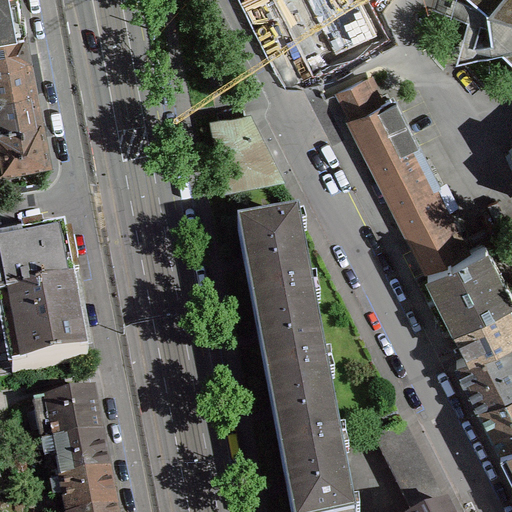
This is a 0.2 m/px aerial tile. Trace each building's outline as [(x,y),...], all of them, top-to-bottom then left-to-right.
[(0,0),(0,30),(24,26),(18,0),(0,0)] [(374,0),(273,0),(309,71),(390,31),(374,0)] [(511,0),(475,0),(487,10),(491,39),(511,58),(511,0)] [(0,62),(28,57),(30,57),(26,35),(24,26),(0,30),(0,62)] [(0,93),(34,87),(32,76),(33,75),(31,66),(30,60),(29,60),(28,57),(0,62),(0,93)] [(365,78),(338,92),(375,167),(395,206),(392,208),(394,212),(396,215),(399,214),(428,271),(468,251),(390,98),(384,101),(382,96),(376,99),(365,78)] [(37,97),(36,98),(34,87),(0,93),(0,124),(40,117),(39,113),(40,113),(39,105),(37,97)] [(229,185),(279,176),(258,135),(252,136),(248,115),(215,122),(219,144),(221,143),(229,185)] [(0,124),(0,167),(1,168),(2,169),(3,171),(8,175),(17,173),(20,168),(20,165),(47,160),(48,159),(49,158),(49,157),(43,127),(41,116),(40,117),(0,124)] [(298,219),(237,231),(252,308),(313,296),(298,219)] [(0,270),(7,305),(74,291),(74,290),(75,290),(72,274),(78,273),(74,254),(68,255),(65,237),(64,237),(44,241),(42,233),(32,235),(21,237),(23,245),(0,248),(0,270)] [(496,261),(486,242),(468,251),(428,271),(431,277),(428,278),(436,294),(439,292),(441,297),(444,303),(442,304),(450,320),(452,319),(455,325),(508,298),(511,295),(511,293),(504,276),(495,280),(487,265),(496,261)] [(0,378),(87,361),(79,314),(74,291),(7,305),(0,306),(0,378)] [(252,308),(266,383),(327,372),(313,296),(252,308)] [(511,334),(511,333),(511,305),(508,298),(455,325),(461,336),(470,355),(511,334)] [(511,336),(511,334),(470,355),(457,361),(462,373),(479,406),(511,389),(511,336)] [(342,447),(327,372),(266,383),(281,459),(342,447)] [(484,415),(501,448),(511,442),(511,389),(479,406),(484,415)] [(411,511),(438,511),(447,508),(405,425),(376,440),(411,511)] [(511,442),(501,448),(506,459),(511,470),(511,442)] [(353,511),(342,447),(281,459),(290,511),(353,511)]
